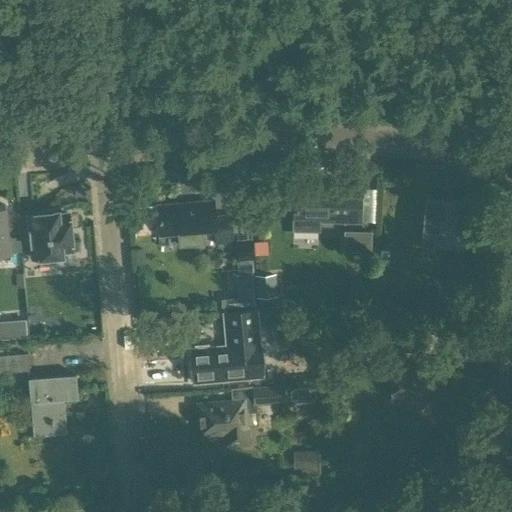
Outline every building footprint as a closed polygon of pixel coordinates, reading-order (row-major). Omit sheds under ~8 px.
[(294,186),(293,219),(360,221),(361,188),(294,186)] [(425,196),(422,242),(462,246),(465,200),(425,196)] [(213,200),(157,205),(159,235),(214,231),(215,243),(232,242),(229,214),(214,215),(213,200)] [(6,205),(0,205),(0,253),(12,253),(11,236),(8,236),(6,205)] [(72,250),(69,213),(59,214),(58,210),(29,213),(33,258),(62,255),(62,251),(72,250)] [(355,236),(355,253),(362,253),(363,231),(356,231),(356,236),(355,236)] [(250,239),(236,241),(238,261),(252,260),(250,239)] [(274,276),(257,278),(259,299),(276,297),(274,276)] [(223,347),(191,349),(193,382),(260,377),(255,307),(219,310),(223,347)] [(378,322),(376,351),(401,353),(403,324),(378,322)] [(26,353),(0,355),(0,371),(28,370),(26,353)] [(394,364),(391,401),(402,402),(401,418),(427,420),(428,404),(440,405),(443,369),(394,364)] [(75,374),(28,378),(30,401),(33,401),(36,435),(66,433),(64,411),(60,411),(59,399),(77,397),(75,374)] [(284,388),(251,390),(252,401),(253,407),(255,407),(285,405),(284,388)] [(198,420),(196,420),(197,435),(224,433),(224,445),(245,444),(244,429),(242,429),(241,402),(197,405),(198,420)] [(319,450),(318,450),(300,450),(294,450),(294,471),(300,471),(300,475),(319,475),(319,471),(319,450)] [(302,485),(288,486),(288,508),(303,508),(302,485)]
